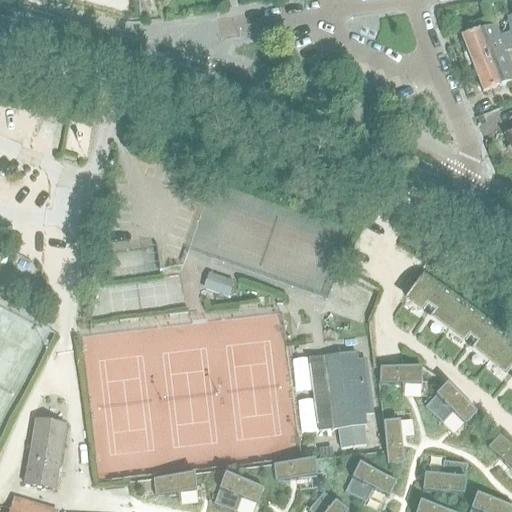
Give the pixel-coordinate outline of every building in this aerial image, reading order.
[(511,50),(511,16),(508,17),(511,32),(498,37),(494,25),(460,38),(471,67),(505,54),(511,50)] [(511,72),(505,54),(471,67),(481,93),(511,80),(511,72)] [(429,311),(446,287),(425,272),(406,299),(423,311),(425,308),(429,311)] [(448,329),(468,303),(446,287),(429,311),(434,314),(431,317),(448,329)] [(472,342),(490,319),(468,303),(448,329),(465,342),(468,339),(472,342)] [(490,362),(511,336),(490,319),(472,342),(476,345),(473,349),(490,362)] [(511,374),(511,337),(511,336),(490,362),(506,375),(509,372),(511,374)] [(366,447),(364,427),(366,427),(356,355),(308,361),(318,434),(338,431),(340,451),(366,447)] [(379,386),(420,387),(421,370),(379,369),(379,386)] [(464,427),(476,415),(446,386),(424,409),(442,425),(452,415),(464,427)] [(56,491),(66,427),(36,422),(26,486),(56,491)] [(387,466),(404,464),(398,423),(382,425),(387,466)] [(511,472),(511,449),(499,437),(487,449),(511,472)] [(275,483),(316,478),(314,462),(273,467),(275,483)] [(463,497),(467,466),(443,463),(441,478),(424,476),(422,493),(463,497)] [(388,499),(396,484),(359,465),(345,494),(366,504),(373,491),(388,499)] [(155,498),(196,493),(194,476),(153,481),(155,498)] [(257,506),(263,490),(224,476),(213,506),(230,511),(236,511),(241,500),(257,506)] [(343,511),(323,494),(307,511),(343,511)] [(511,511),(511,509),(476,496),(469,511),(511,511)] [(48,511),(15,502),(11,511),(48,511)] [(445,511),(420,503),(416,511),(445,511)]
